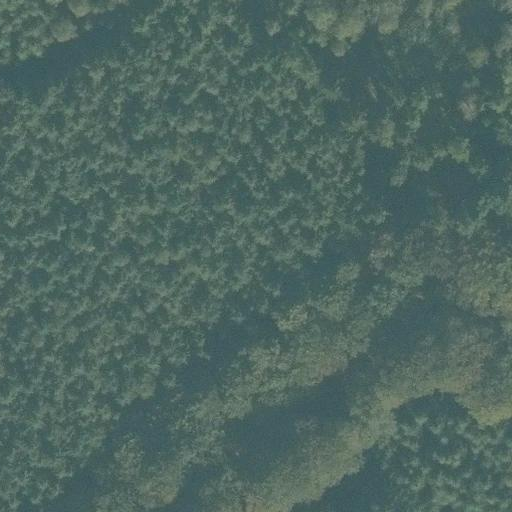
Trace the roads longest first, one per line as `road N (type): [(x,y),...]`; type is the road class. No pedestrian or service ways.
road 1 (track): [(409,196),(239,0)]
road 2 (track): [(511,206),(455,244),(409,196)]
